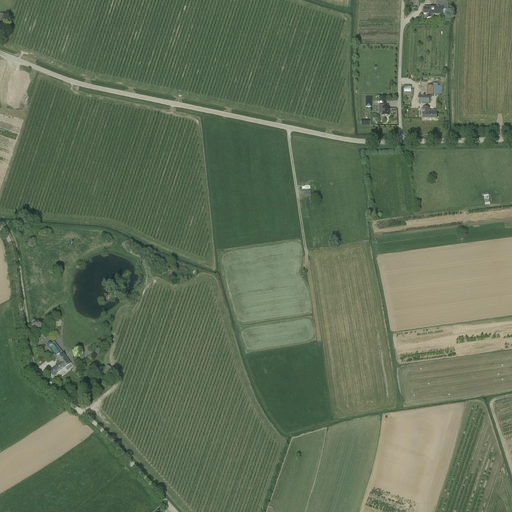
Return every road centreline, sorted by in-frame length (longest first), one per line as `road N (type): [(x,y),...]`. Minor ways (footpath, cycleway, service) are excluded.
road 1 (unclassified): [(399,143),(354,143),(87,85),(0,53)]
road 2 (unclassified): [(175,511),(96,425),(35,381),(0,227)]
road 3 (residential): [(399,143),(403,0)]
road 4 (track): [(288,128),(306,253)]
